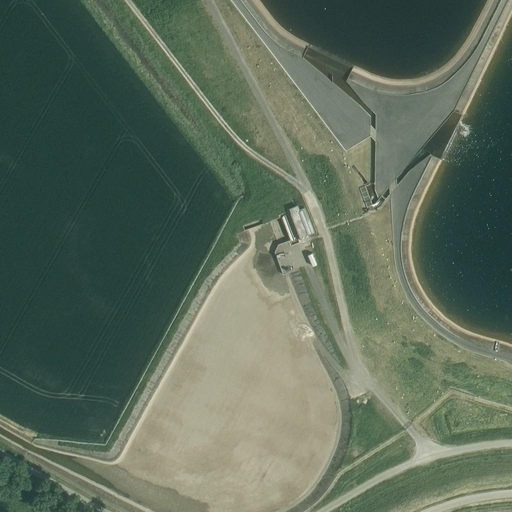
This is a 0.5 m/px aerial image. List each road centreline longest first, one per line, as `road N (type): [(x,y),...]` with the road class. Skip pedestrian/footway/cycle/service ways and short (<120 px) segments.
road 1 (unclassified): [(511,443),(417,461),(323,511)]
road 2 (unclassified): [(107,511),(0,452)]
